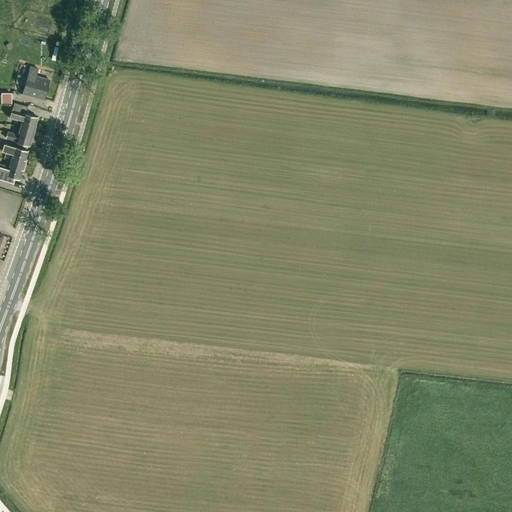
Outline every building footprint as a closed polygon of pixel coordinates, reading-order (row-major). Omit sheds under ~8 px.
[(28,73),(22,93),(44,99),(50,80),(36,76),(39,67),(30,65),(28,73)] [(12,90),(2,90),(1,102),(12,102),(12,90)] [(35,125),(38,116),(23,113),(25,105),(15,102),(10,118),(21,121),(19,127),(34,130),(35,131),(37,125),(35,125)] [(35,131),(34,130),(19,127),(17,133),(8,131),(6,138),(30,145),(32,136),(34,137),(35,131)] [(12,153),(10,160),(24,164),(25,165),(27,159),(26,159),(28,150),(4,143),(2,150),(12,153)] [(8,166),(0,164),(0,179),(12,184),(14,177),(20,178),(22,170),(24,170),(25,165),(24,164),(10,160),(8,166)]
